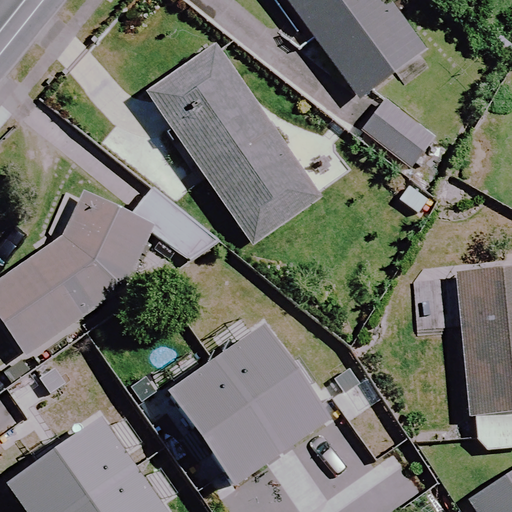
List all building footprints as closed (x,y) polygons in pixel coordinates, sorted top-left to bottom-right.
[(422,56),(380,0),(275,0),(355,106),(422,56)] [(314,204),(208,52),(141,99),(247,251),(314,204)] [(428,145),(380,105),(356,134),(404,174),(428,145)] [(0,331),(20,360),(120,290),(150,228),(79,193),(57,239),(0,277),(0,331)] [(342,323),(373,265),(346,251),(315,309),(342,323)] [(511,271),(452,277),(409,281),(415,340),(457,336),(468,455),(511,450),(511,271)] [(186,422),(124,344),(28,420),(90,498),(186,422)] [(276,408),(247,363),(227,375),(238,391),(210,409),(229,438),(276,408)] [(263,511),(229,474),(188,511),(263,511)] [(511,511),(511,474),(465,504),(469,511),(511,511)] [(360,511),(346,489),(309,511),(360,511)]
